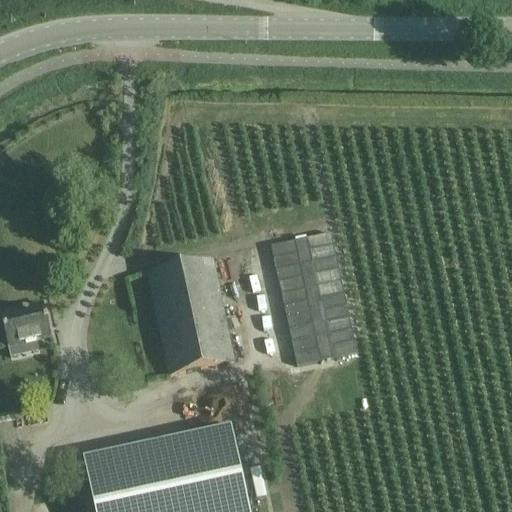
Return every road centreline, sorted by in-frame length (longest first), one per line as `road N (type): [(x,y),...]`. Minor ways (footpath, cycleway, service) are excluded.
road 1 (unknown): [(112,55),(103,219),(53,329),(50,390),(53,418),(71,429),(121,418)]
road 2 (secondary): [(0,54),(98,29),(345,28)]
road 3 (secondary): [(345,28),(511,29)]
road 4 (unclassified): [(345,28),(224,0)]
